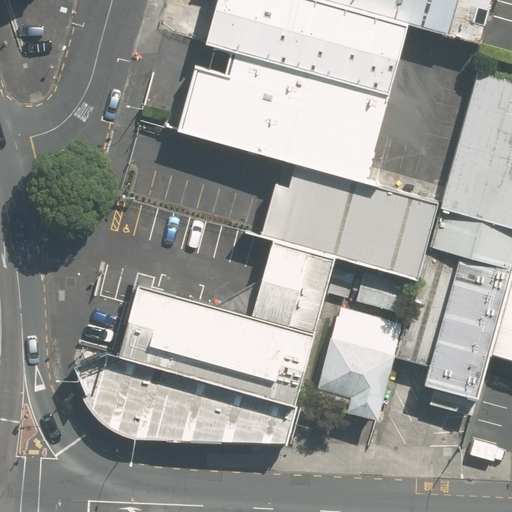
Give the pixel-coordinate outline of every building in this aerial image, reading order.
[(387,93),(406,23),(322,0),(215,0),(204,44),(232,51),(387,93)] [(322,0),(406,23),(480,44),(491,0),(322,0)] [(295,162),(364,180),(387,93),(232,51),(226,76),(196,68),(179,130),(295,162)] [(511,265),(511,76),(477,67),(397,359),(412,363),(427,367),(423,385),(473,399),(487,351),(511,265)] [(334,256),(415,276),(436,199),(364,180),(295,162),(288,186),(273,182),(259,236),(272,239),(334,256)] [(251,315),(136,284),(117,355),(295,402),(334,256),(272,239),(251,315)] [(511,265),(487,351),(511,358),(511,265)] [(344,410),(372,418),(397,327),(338,311),(316,388),(348,396),(344,410)] [(288,443),(295,402),(117,355),(111,352),(71,367),(88,392),(81,398),(95,417),(106,426),(121,433),(133,438),(288,443)]
